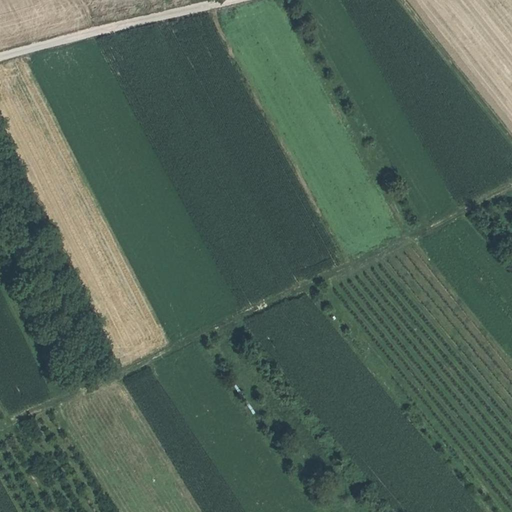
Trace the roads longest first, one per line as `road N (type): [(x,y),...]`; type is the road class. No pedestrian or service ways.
road 1 (track): [(511,180),(427,230),(0,429)]
road 2 (track): [(0,58),(224,0)]
road 3 (track): [(511,136),(407,0)]
